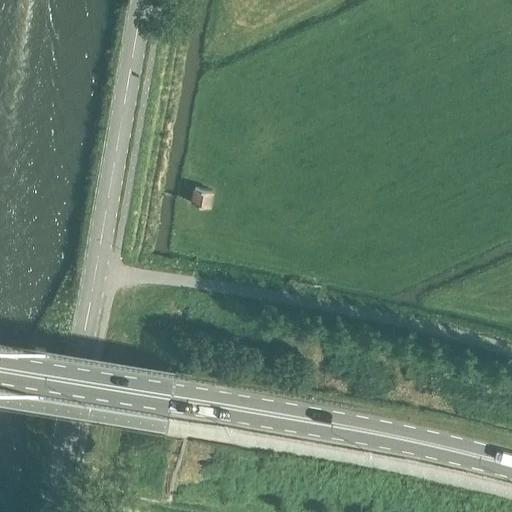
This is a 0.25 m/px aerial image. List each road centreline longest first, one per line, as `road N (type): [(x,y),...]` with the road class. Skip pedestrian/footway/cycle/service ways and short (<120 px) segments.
road 1 (primary): [(511,469),(0,369)]
road 2 (tertiary): [(55,511),(142,0)]
